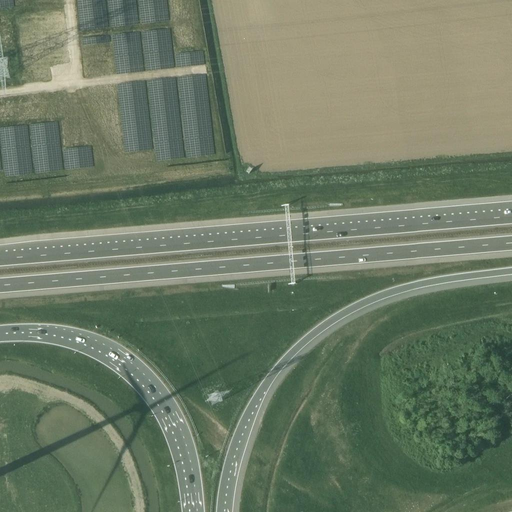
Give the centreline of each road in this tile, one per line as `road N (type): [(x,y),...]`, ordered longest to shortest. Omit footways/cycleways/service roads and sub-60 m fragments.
road 1 (motorway): [(0,285),(511,243)]
road 2 (motorway): [(511,218),(0,260)]
road 3 (motorway): [(225,511),(254,407),(309,337),(382,296),(511,272)]
road 4 (motorway): [(0,335),(75,338),(131,370),(173,424),(192,511)]
